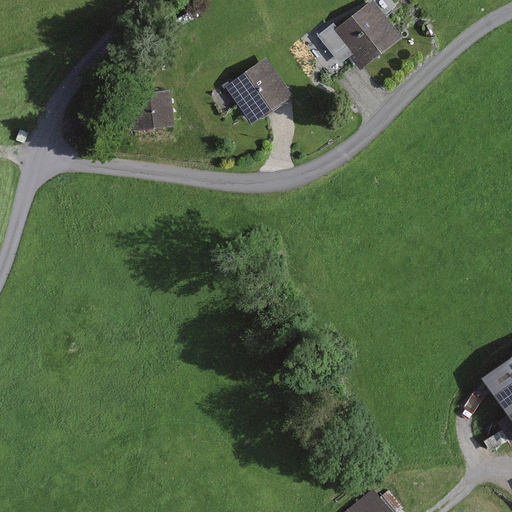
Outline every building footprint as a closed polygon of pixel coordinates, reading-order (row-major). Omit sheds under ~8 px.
[(380,3),(338,38),(367,71),(408,36),(380,3)] [(300,92),(273,55),(238,81),(265,117),(300,92)] [(182,85),(139,92),(145,129),(188,122),(182,85)] [(511,375),(503,382),(511,394),(511,375)] [(388,511),(373,491),(345,511),(388,511)]
